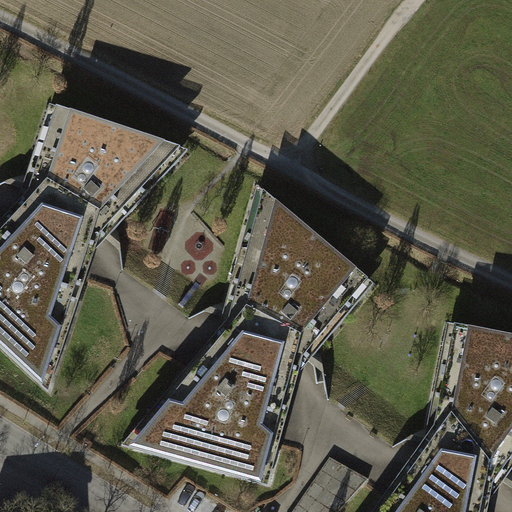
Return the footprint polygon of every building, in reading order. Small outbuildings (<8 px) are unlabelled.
[(57,114),(26,210),(50,233),(60,222),(84,243),(172,151),(57,114)] [(262,348),(288,368),(362,281),(265,200),(227,338),(253,359),(262,348)] [(0,342),(41,380),(84,243),(60,222),(50,233),(26,210),(0,237),(0,342)] [(461,465),(486,484),(511,449),(511,340),(457,328),(434,445),(426,457),(452,476),(456,471),(461,465)] [(253,359),(227,338),(135,446),(257,479),(288,368),(262,348),(253,359)] [(330,456),(291,511),(336,511),(368,479),(330,456)] [(452,476),(426,457),(385,511),(475,511),(478,496),(486,484),(461,465),(456,471),(452,476)]
